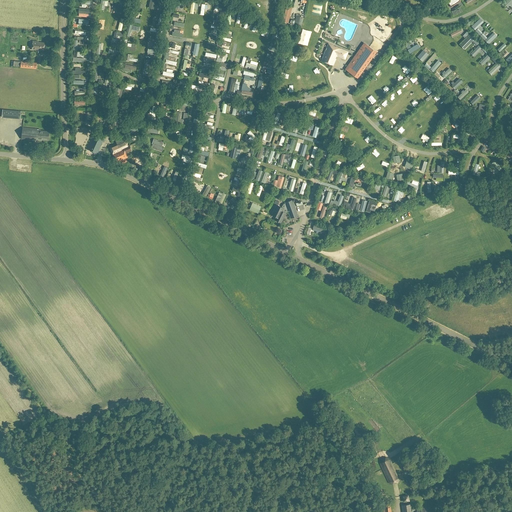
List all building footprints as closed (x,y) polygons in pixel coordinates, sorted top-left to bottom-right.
[(150,0),(149,8),(154,9),(155,0),(160,0),(161,0),(150,0)] [(480,19),(472,27),(475,31),(483,23),(480,19)] [(266,25),(262,35),(267,37),(271,27),(266,25)] [(461,29),(450,34),(452,38),(462,33),(461,29)] [(478,29),(475,32),(484,41),(487,38),(478,29)] [(485,41),(488,45),(497,36),(494,32),(485,41)] [(117,43),(111,42),(110,46),(121,48),(122,40),(118,39),(117,43)] [(39,42),(39,41),(33,41),(32,50),(41,51),(41,50),(44,50),(45,43),(39,42)] [(407,46),(410,51),(417,47),(414,41),(407,46)] [(365,42),(346,69),(357,77),(375,52),(372,50),(373,48),(365,42)] [(333,65),(336,59),(335,58),(336,56),(337,56),(344,59),(347,51),(329,43),(324,54),(322,60),(333,65)] [(426,63),(424,65),(433,73),(442,63),(438,60),(431,68),(426,63)] [(98,67),(94,66),(93,80),(97,80),(97,75),(101,76),(102,68),(98,68),(98,67)] [(243,73),(246,74),(246,78),(253,79),(254,73),(243,71),(243,73)] [(104,91),(104,86),(95,86),(96,94),(98,94),(98,91),(104,91)] [(478,95),(470,103),(473,106),(481,98),(478,95)] [(486,104),(480,103),(478,112),(485,113),(486,104)] [(378,104),(375,108),(379,113),(383,109),(378,104)] [(182,112),(176,112),(176,113),(175,123),(183,124),(184,119),(181,119),(182,112)] [(457,120),(455,122),(456,123),(454,125),(460,131),(464,127),(457,120)] [(142,121),(124,129),(126,135),(144,126),(142,121)] [(23,139),(39,140),(39,139),(48,140),(49,132),(40,131),(40,129),(36,129),(24,128),(22,127),(21,139),(23,139)] [(265,129),(262,140),(265,141),(266,140),(268,140),(271,131),(265,129)] [(105,139),(99,137),(101,133),(96,131),(95,135),(93,134),(86,148),(99,153),(100,152),(98,150),(102,142),(104,141),(105,139)] [(128,146),(124,138),(118,141),(119,142),(118,142),(110,146),(113,155),(128,146)] [(162,151),(163,143),(156,142),(155,150),(162,151)] [(491,142),(488,146),(497,152),(500,148),(491,142)] [(127,162),(126,159),(128,157),(126,152),(132,150),(131,149),(131,148),(131,147),(130,146),(130,145),(128,146),(113,155),(117,163),(122,161),(123,164),(127,162)] [(503,168),(496,159),(492,163),(499,171),(503,168)] [(353,175),(349,186),(353,187),(354,183),(357,184),(359,177),(353,175)] [(280,191),(284,178),(279,176),(275,190),(280,191)] [(381,183),(375,181),(372,192),(375,193),(376,189),(379,190),(381,183)] [(405,190),(397,188),(394,200),(395,201),(397,202),(398,202),(400,194),(401,194),(404,194),(405,190)] [(332,193),(328,192),(324,204),(328,206),(332,193)] [(346,204),(345,208),(352,211),(356,198),(352,197),(350,205),(349,205),(346,204)] [(275,220),(281,223),(285,215),(286,214),(286,213),(288,212),(291,218),(290,217),(297,214),(298,216),(298,214),(293,201),(293,200),(292,199),(291,200),(286,202),(285,202),(285,203),(283,204),(282,207),(277,205),(272,215),(276,217),(275,220)] [(369,200),(366,212),(369,213),(372,205),(376,206),(377,202),(369,200)] [(252,203),(249,210),(258,214),(261,206),(252,203)] [(451,203),(424,211),(425,216),(431,214),(433,219),(428,220),(429,223),(456,215),(454,210),(448,212),(447,207),(452,206),(451,203)] [(327,208),(323,207),(319,219),(323,221),(327,208)] [(326,228),(314,224),(313,230),(324,233),(326,228)] [(381,459),(380,463),(389,483),(393,485),(397,482),(399,478),(390,458),(386,457),(381,459)]
